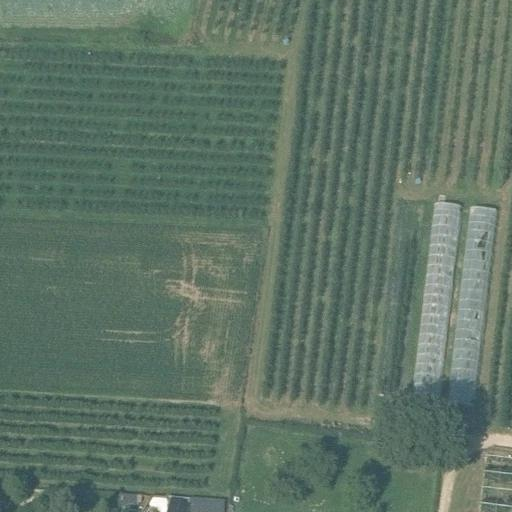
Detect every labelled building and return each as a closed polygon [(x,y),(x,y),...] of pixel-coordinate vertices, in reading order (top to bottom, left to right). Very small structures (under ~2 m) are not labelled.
[(437,203),(436,221),(449,221),(448,230),(460,231),(461,204),(437,203)] [(492,260),(493,207),(471,207),(469,259),(492,260)] [(511,511),(511,455),(487,453),(480,511),(511,511)] [(119,505),(137,506),(137,497),(119,496),(119,505)] [(170,500),(166,511),(187,511),(189,505),(170,500)] [(190,502),(189,511),(223,511),(224,504),(190,502)]
